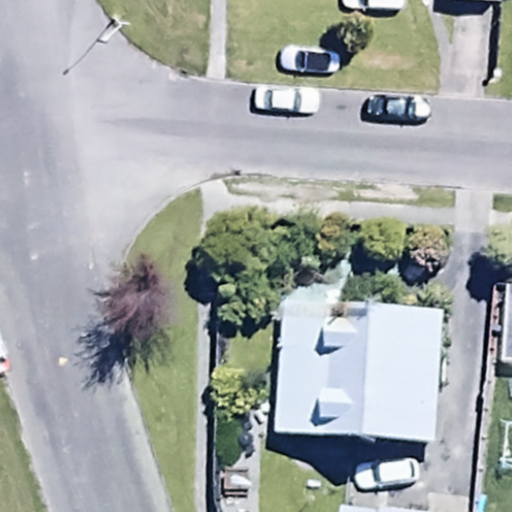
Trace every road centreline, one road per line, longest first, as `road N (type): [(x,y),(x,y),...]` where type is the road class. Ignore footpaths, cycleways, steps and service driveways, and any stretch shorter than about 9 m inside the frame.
road 1 (residential): [(0,109),(511,147)]
road 2 (residential): [(0,138),(113,511)]
